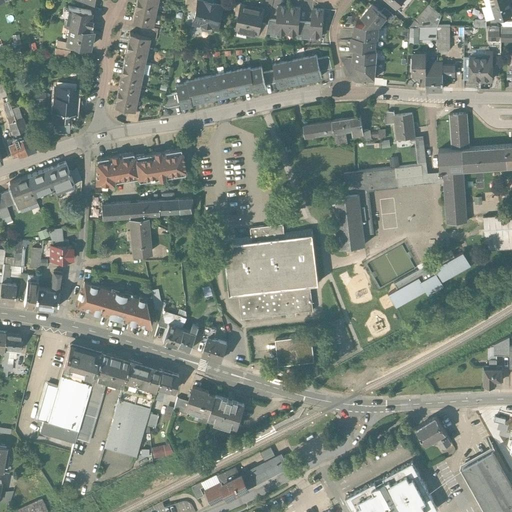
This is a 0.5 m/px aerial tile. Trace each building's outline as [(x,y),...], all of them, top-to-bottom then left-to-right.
[(157,0),(136,0),(135,7),(155,12),(157,0)] [(195,12),(198,0),(185,0),(183,9),(188,10),(195,12)] [(223,5),(198,0),(195,12),(193,23),(200,25),(201,27),(207,28),(211,27),(218,28),(223,5)] [(511,13),(511,10),(508,0),(502,0),(492,3),(497,19),(511,13)] [(240,15),(242,4),(236,2),(234,14),(240,15)] [(367,20),(364,24),(379,25),(387,15),(372,3),(361,15),(367,20)] [(264,8),(242,4),(240,15),(237,28),(258,33),(260,23),(264,8)] [(64,23),(70,24),(88,28),(89,23),(92,24),(93,17),(90,16),(91,10),(68,5),(64,23)] [(276,31),(287,32),(289,6),(278,6),(277,19),(276,31)] [(300,7),(289,6),(287,32),(298,32),(299,21),(300,7)] [(152,24),(155,12),(135,7),(132,20),(142,22),(152,24)] [(324,9),(313,8),(312,22),(311,33),(322,34),(323,18),(323,11),(324,9)] [(193,23),(195,12),(188,10),(185,23),(193,25),(193,23)] [(276,31),(277,19),(270,19),(268,25),(266,34),(275,36),(276,31)] [(152,24),(142,22),(140,28),(152,30),(153,24),(152,24)] [(266,34),(268,25),(260,23),(258,33),(258,35),(265,37),(266,34)] [(378,37),(379,25),(364,24),(355,23),(354,35),(375,37),(378,37)] [(93,29),(88,28),(70,24),(67,42),(77,44),(90,47),(93,29)] [(450,49),(449,27),(417,26),(418,38),(437,38),(437,49),(450,49)] [(502,40),(502,27),(490,26),(490,39),(502,40)] [(511,27),(502,27),(502,40),(502,42),(511,41),(511,27)] [(131,39),(130,45),(147,49),(150,37),(130,32),(128,39),(131,39)] [(375,48),(375,37),(354,35),(352,35),(351,47),(354,47),(375,48)] [(67,42),(58,40),(57,46),(76,50),(77,44),(67,42)] [(145,60),(147,49),(130,45),(129,50),(126,50),(125,56),(145,60)] [(377,49),(375,48),(354,47),(353,59),(357,59),(377,61),(377,51),(377,49)] [(485,55),(463,55),(463,80),(492,80),(492,51),(485,51),(485,55)] [(413,74),(427,74),(426,61),(426,52),(414,53),(414,62),(413,62),(413,74)] [(317,54),(306,57),(311,78),(321,76),(320,70),(318,59),(317,54)] [(142,73),(145,60),(125,56),(123,63),(126,63),(125,69),(142,73)] [(329,56),(318,59),(320,70),(331,68),(329,56)] [(300,80),(311,78),(306,57),(295,59),(300,80)] [(289,83),(300,80),(295,59),(284,61),(289,83)] [(375,76),(377,61),(357,59),(356,64),(362,75),(374,76),(375,76)] [(278,85),(289,83),(284,61),(273,63),(275,70),(277,81),(278,85)] [(442,61),(426,61),(427,74),(427,87),(427,89),(443,88),(443,74),(455,74),(454,64),(442,64),(442,61)] [(262,66),(251,68),(255,88),(255,90),(266,87),(265,83),(263,73),(262,66)] [(244,90),(255,88),(251,68),(250,67),(239,69),(244,90)] [(139,84),(142,73),(125,69),(124,75),(121,74),(120,80),(139,84)] [(233,93),(244,90),(239,69),(229,71),(233,93)] [(275,70),(263,73),(265,83),(277,81),(275,70)] [(223,95),(233,93),(229,71),(218,73),(223,95)] [(212,97),(223,95),(218,73),(207,76),(212,97)] [(201,100),(212,97),(207,76),(196,78),(201,100)] [(375,76),(374,76),(374,83),(386,84),(386,77),(375,76)] [(190,102),(201,100),(196,78),(186,80),(186,82),(190,102)] [(137,96),(139,84),(120,80),(118,87),(121,88),(120,93),(137,96)] [(191,103),(190,102),(186,82),(175,84),(177,93),(179,103),(180,106),(191,103)] [(67,93),(54,94),(56,128),(69,127),(67,93)] [(134,108),(137,96),(120,93),(119,98),(116,98),(114,104),(134,108)] [(177,93),(167,95),(164,104),(168,106),(179,103),(177,93)] [(2,105),(9,123),(16,121),(11,108),(9,103),(2,105)] [(17,106),(11,108),(16,121),(22,118),(17,106)] [(428,174),(423,136),(414,137),(418,164),(399,166),(391,167),(355,172),(357,192),(332,195),(337,247),(364,244),(363,234),(373,232),(368,190),(443,182),(446,222),(467,221),(463,169),(511,164),(511,143),(469,147),(467,113),(449,114),(452,149),(438,150),(440,173),(428,174)] [(397,139),(414,137),(412,113),(394,115),(395,123),(397,139)] [(360,115),(333,120),(335,132),(346,130),(352,129),(353,133),(363,132),(363,130),(360,115)] [(16,121),(21,134),(27,150),(40,145),(34,129),(28,131),(23,118),(22,118),(16,121)] [(306,137),(335,132),(333,120),(304,125),(306,137)] [(13,156),(27,150),(21,134),(16,121),(9,123),(8,123),(14,137),(7,140),(13,156)] [(385,128),(379,129),(379,131),(370,132),(371,137),(373,137),(374,139),(386,138),(385,128)] [(370,129),(363,130),(363,132),(365,141),(372,140),(371,137),(370,132),(370,129)] [(346,130),(335,132),(337,142),(348,140),(346,130)] [(390,139),(382,140),(383,148),(391,146),(390,139)] [(154,151),(134,155),(137,176),(138,180),(158,176),(159,177),(164,176),(164,175),(184,172),(183,168),(185,168),(182,150),(180,151),(180,147),(160,151),(160,149),(154,150),(154,151)] [(96,161),(95,181),(113,182),(113,180),(137,176),(134,155),(133,151),(118,154),(117,153),(111,154),(111,155),(96,157),(97,161),(96,161)] [(398,156),(390,158),(391,167),(399,166),(398,156)] [(46,168),(53,186),(55,190),(73,183),(68,170),(64,161),(46,168)] [(76,167),(68,170),(73,183),(81,180),(76,167)] [(53,186),(46,168),(28,175),(35,193),(53,186)] [(35,193),(28,175),(10,182),(19,203),(36,197),(35,193)] [(15,205),(9,189),(0,191),(0,205),(5,221),(12,219),(8,207),(15,205)] [(162,199),(156,199),(157,213),(193,210),(191,196),(173,197),(173,193),(162,194),(162,199)] [(101,204),(102,217),(157,213),(156,199),(101,204)] [(511,246),(511,213),(483,216),(486,249),(511,246)] [(147,216),(129,217),(132,252),(150,250),(147,216)] [(251,236),(223,240),(229,293),(239,292),(241,318),(313,310),(310,283),(318,282),(312,229),(284,232),(283,222),(250,226),(251,236)] [(46,227),(37,231),(40,238),(49,235),(46,227)] [(62,227),(46,227),(51,239),(62,238),(62,227)] [(16,239),(14,266),(25,267),(27,240),(16,239)] [(72,245),(52,245),(52,259),(72,259),(72,245)] [(41,248),(32,247),(30,266),(38,267),(41,248)] [(463,250),(455,255),(452,250),(394,281),(397,287),(389,292),(396,305),(426,289),(428,293),(444,284),(441,280),(471,264),(463,250)] [(3,263),(0,281),(8,282),(10,269),(8,269),(9,263),(3,263)] [(51,288),(59,289),(61,271),(53,270),(51,288)] [(30,274),(21,272),(20,287),(25,287),(26,279),(29,279),(30,274)] [(29,279),(26,279),(25,287),(23,303),(35,305),(37,286),(38,280),(29,279)] [(8,282),(0,281),(0,283),(0,299),(13,301),(15,283),(8,282)] [(77,305),(112,315),(120,292),(84,281),(77,305)] [(51,288),(37,286),(35,305),(56,307),(59,289),(51,288)] [(158,325),(168,328),(170,322),(183,326),(186,316),(163,308),(165,302),(160,300),(158,288),(150,289),(152,297),(156,314),(158,325)] [(144,298),(120,292),(112,315),(150,326),(150,324),(148,315),(156,314),(152,297),(144,298)] [(384,309),(394,304),(388,292),(379,297),(384,309)] [(370,332),(388,325),(382,309),(364,316),(370,332)] [(164,338),(177,342),(183,326),(170,322),(168,328),(164,338)] [(191,329),(183,326),(177,342),(190,347),(198,325),(193,323),(191,329)] [(21,334),(5,333),(3,347),(20,349),(21,334)] [(312,334),(276,338),(279,364),(315,360),(312,334)] [(208,336),(203,352),(222,357),(227,341),(208,336)] [(69,345),(62,368),(57,386),(47,383),(37,418),(43,420),(40,431),(74,442),(75,438),(90,389),(93,377),(100,353),(69,345)] [(122,386),(129,362),(100,353),(93,377),(90,389),(103,393),(106,381),(122,386)] [(497,359),(489,359),(489,366),(484,366),(484,384),(495,384),(495,380),(502,380),(502,366),(497,366),(497,359)] [(130,360),(129,362),(122,386),(105,446),(134,454),(143,423),(147,411),(160,369),(130,360)] [(178,375),(160,369),(152,394),(161,397),(163,387),(174,390),(178,375)] [(189,408),(209,414),(215,395),(209,393),(209,391),(193,386),(189,399),(187,407),(189,408)] [(88,441),(103,393),(90,389),(75,438),(88,441)] [(222,397),(215,395),(209,414),(208,418),(237,427),(245,403),(238,401),(239,399),(223,394),(222,397)] [(189,408),(187,407),(189,399),(177,396),(173,409),(187,413),(189,408)] [(158,414),(147,411),(143,423),(154,426),(158,414)] [(436,415),(416,427),(426,443),(431,439),(434,444),(438,441),(442,447),(451,441),(436,415)] [(168,443),(152,447),(154,457),(166,455),(172,451),(168,443)] [(207,489),(205,490),(211,503),(226,495),(227,496),(228,495),(229,495),(248,486),(247,485),(288,465),(282,454),(276,457),(271,446),(260,451),(265,462),(242,474),(241,473),(240,474),(236,467),(219,476),(217,473),(203,480),(207,489)] [(511,486),(492,450),(462,467),(487,511),(501,511),(502,511),(511,507),(511,486)] [(375,480),(346,496),(354,511),(429,511),(437,508),(412,461),(383,476),(384,479),(377,483),(375,480)] [(11,491),(0,492),(0,499),(9,503),(11,491)] [(40,498),(15,510),(15,511),(43,511),(46,511),(40,498)]
